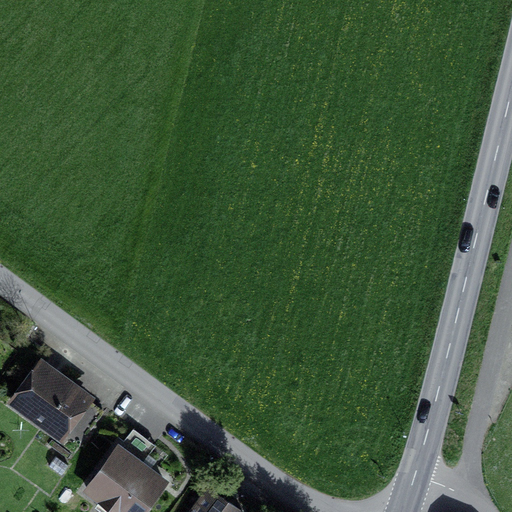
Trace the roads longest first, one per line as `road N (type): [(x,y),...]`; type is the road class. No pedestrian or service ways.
road 1 (primary): [(404,511),(511,104)]
road 2 (residential): [(0,284),(318,511)]
